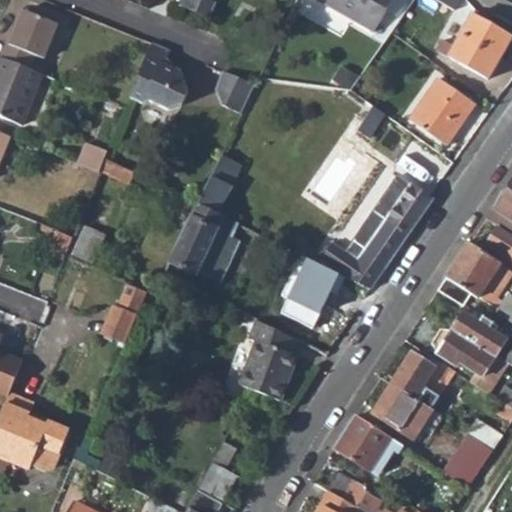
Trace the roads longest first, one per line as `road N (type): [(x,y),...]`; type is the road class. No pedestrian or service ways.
road 1 (residential): [(275,511),(511,135)]
road 2 (residential): [(83,0),(215,54)]
